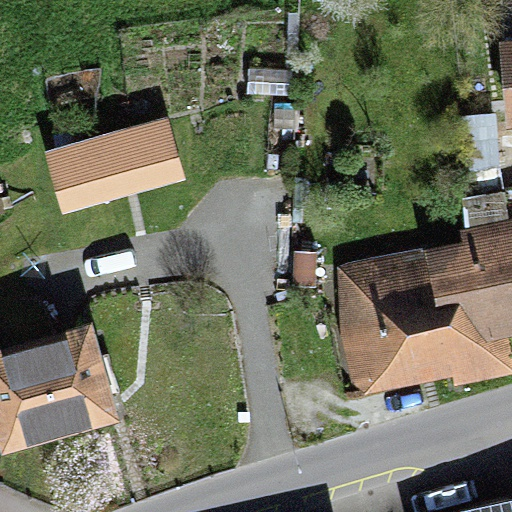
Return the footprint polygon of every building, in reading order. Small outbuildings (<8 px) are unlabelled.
[(511,0),(499,0),(507,107),(511,106),(511,0)] [(123,131),(55,150),(68,194),(136,175),(123,131)] [(500,312),(503,327),(511,324),(511,314),(511,313),(511,233),(510,226),(466,235),(468,245),(415,256),(427,319),(480,308),(482,315),(500,312)] [(427,319),(415,256),(399,260),(398,253),(362,261),(372,321),(344,328),(353,374),(484,347),(489,370),(511,365),(503,327),(500,312),(482,315),(480,308),(427,319)] [(84,327),(0,351),(0,400),(2,400),(12,436),(108,408),(84,327)] [(511,511),(511,492),(430,511),(511,511)]
